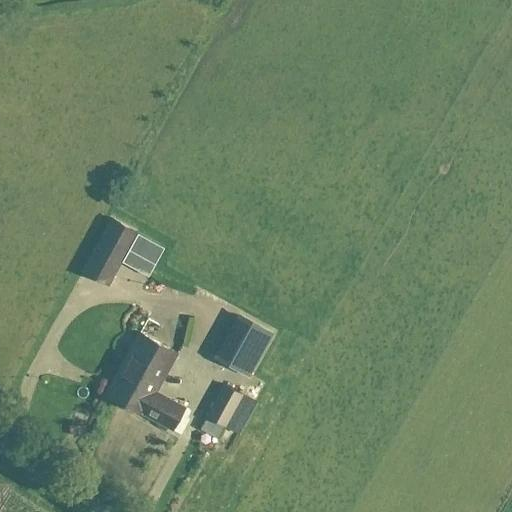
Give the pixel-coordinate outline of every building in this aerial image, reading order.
[(106,286),(132,232),(107,220),(81,274),(106,286)] [(242,315),(217,360),(247,377),(272,332),(242,315)] [(176,355),(138,334),(121,365),(159,386),(176,355)] [(142,417),(143,416),(155,394),(159,386),(121,365),(104,395),(142,417)] [(223,388),(206,419),(223,429),(237,436),(254,405),(241,397),(223,388)] [(183,409),(155,394),(143,416),(171,432),(171,431),(180,436),(188,421),(185,420),(189,413),(183,410),(183,409)] [(193,502),(212,510),(226,478),(207,470),(193,502)]
